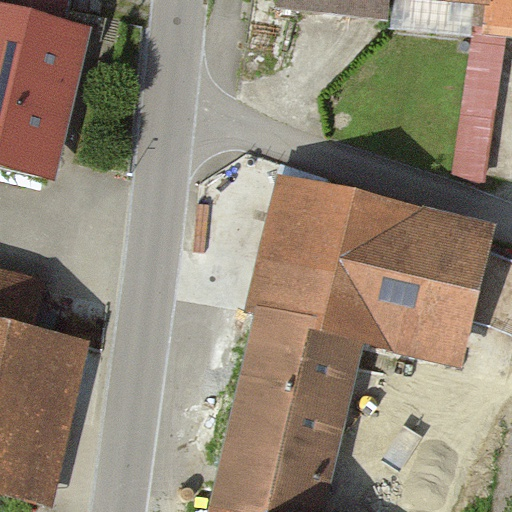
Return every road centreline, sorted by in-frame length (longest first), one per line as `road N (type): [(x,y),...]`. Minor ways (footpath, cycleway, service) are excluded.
road 1 (residential): [(170,101),(120,511)]
road 2 (residential): [(170,101),(511,229)]
